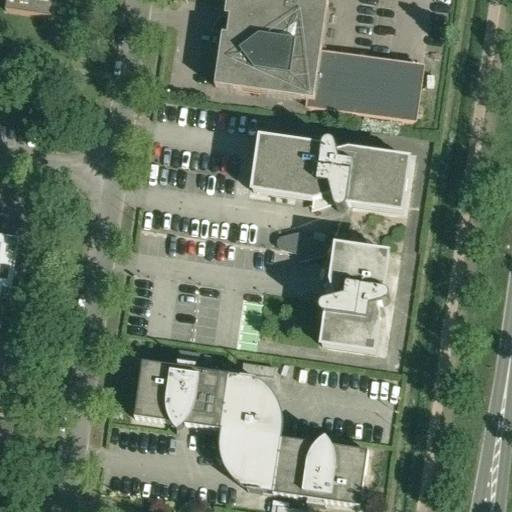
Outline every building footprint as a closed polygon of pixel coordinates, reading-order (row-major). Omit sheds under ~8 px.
[(7,0),(6,12),(52,19),(54,0),(7,0)] [(306,110),(412,125),(413,119),(412,119),(419,67),(321,53),(329,4),(303,0),(228,0),(226,17),(230,18),(230,20),(223,19),(221,33),(228,34),(228,36),(223,36),(215,88),(307,101),(306,110)] [(403,215),(411,162),(350,154),(348,154),(349,156),(339,158),(337,151),(336,149),(335,146),(332,144),(329,143),(326,144),(324,147),(323,150),(261,141),(253,194),(314,203),(316,202),(317,210),(334,206),(335,209),(336,211),(339,213),(342,214),(345,213),(347,211),(348,208),(403,215)] [(280,251),(282,252),(298,256),(300,263),(324,257),(325,257),(326,257),(327,256),(328,254),(329,253),(329,252),(329,251),(329,250),(329,249),(329,248),(329,247),(328,246),(327,245),(325,244),(324,243),(312,240),(308,239),(306,232),(282,238),(281,239),(279,240),(278,241),(277,243),(277,245),(277,246),(277,247),(278,248),(279,250),(280,251)] [(314,232),(312,240),(324,243),(326,236),(314,232)] [(12,293),(20,240),(0,237),(0,329),(2,330),(2,328),(0,327),(0,307),(3,289),(11,291),(11,293),(12,293)] [(390,256),(337,249),(332,284),(332,286),(324,288),(328,304),(326,305),(323,306),(321,309),(320,312),(321,315),(323,317),(327,318),(322,348),(375,356),(381,320),(380,318),(379,319),(376,309),(383,307),(385,307),(388,305),(390,302),(391,299),(390,296),(388,294),(385,293),(390,256)] [(199,356),(179,353),(178,361),(198,364),(199,356)] [(135,421),(222,433),(221,437),(221,441),(220,445),(220,450),(221,453),(221,457),(222,461),(223,464),(224,468),(226,472),(228,475),(231,479),(233,482),(236,485),(239,487),(241,489),(244,491),(247,493),(308,502),(307,507),(326,510),(326,505),(361,510),(369,454),(282,441),(282,437),(283,433),(283,430),(283,428),(283,424),(283,420),(282,415),(281,411),(280,407),(278,403),(276,400),(273,396),(271,393),(268,389),(265,387),(261,384),(257,381),(196,372),(197,367),(178,364),(178,370),(143,365),(135,421)] [(243,373),(274,377),(276,368),(244,364),(243,373)]
